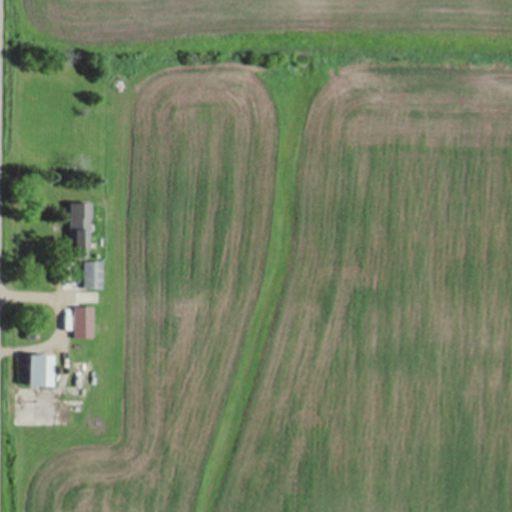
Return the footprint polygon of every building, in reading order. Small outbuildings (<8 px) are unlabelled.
[(70,218),(70,259),(88,259),(88,218),(70,218)] [(101,263),(83,262),(83,290),(101,290),(101,263)] [(73,339),(92,339),(92,308),(73,308),(73,339)] [(27,387),(51,387),(51,355),(27,355),(27,387)] [(74,386),(67,386),(67,398),(87,398),(87,363),(74,363),(74,386)]
